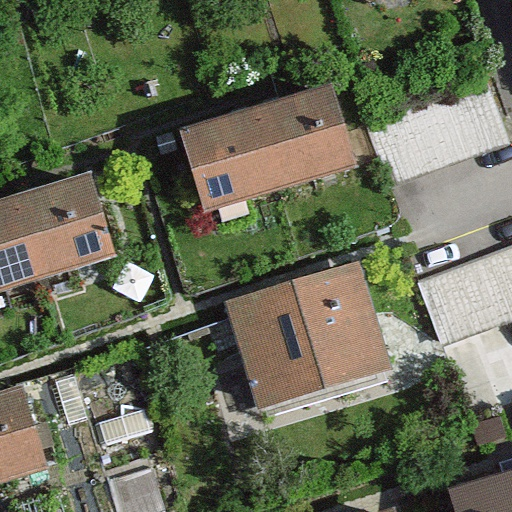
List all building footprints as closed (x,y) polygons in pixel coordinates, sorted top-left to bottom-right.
[(252,121),(276,202),(350,179),(325,99),(252,121)] [(182,143),(206,223),(276,202),(252,121),(182,143)] [(13,210),(38,291),(111,268),(86,188),(13,210)] [(0,214),(0,301),(38,291),(13,210),(0,214)] [(454,334),(511,313),(511,242),(432,271),(454,334)] [(359,269),(232,310),(268,420),(394,379),(359,269)] [(0,404),(0,491),(44,478),(19,399),(0,404)] [(511,511),(511,485),(455,503),(457,511),(511,511)]
